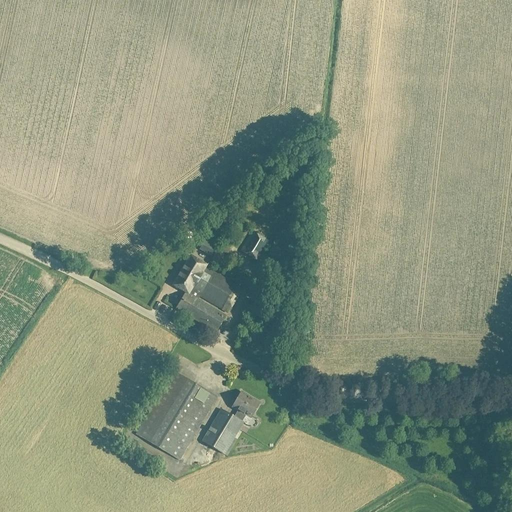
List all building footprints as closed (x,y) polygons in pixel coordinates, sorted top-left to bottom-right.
[(258,261),(270,242),(252,231),(240,250),(258,261)] [(205,244),(201,249),(211,256),(215,250),(205,244)] [(216,251),(210,263),(220,268),(226,257),(216,251)] [(194,285),(205,267),(204,267),(206,264),(190,255),(173,285),(185,292),(188,294),(193,284),(194,285)] [(188,294),(185,292),(175,309),(216,332),(226,316),(189,294),(190,291),(228,313),(242,288),(205,267),(194,285),(193,284),(188,294)] [(179,460),(216,397),(173,372),(136,434),(179,460)] [(234,417),(221,409),(202,442),(223,454),(243,422),(242,421),(246,414),(251,417),(259,402),(241,392),(232,407),(238,410),(234,417)]
